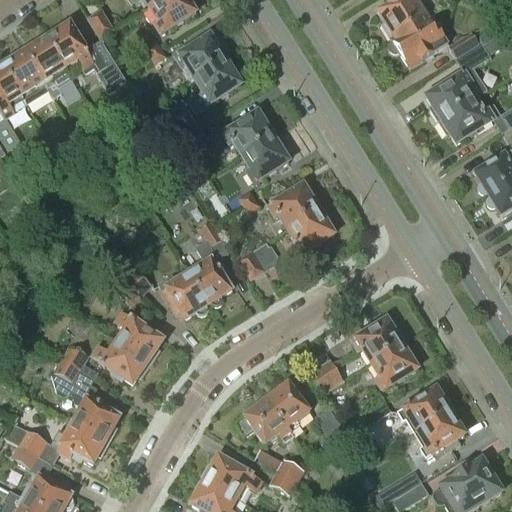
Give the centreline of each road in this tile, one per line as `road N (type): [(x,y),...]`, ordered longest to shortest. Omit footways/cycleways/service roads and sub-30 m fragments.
road 1 (residential): [(133,511),(203,395),(233,364),(416,255)]
road 2 (tertiary): [(257,0),(416,255)]
road 3 (tertiary): [(441,239),(292,0)]
road 4 (tertiary): [(416,255),(511,411)]
road 5 (tertiary): [(511,351),(441,239)]
